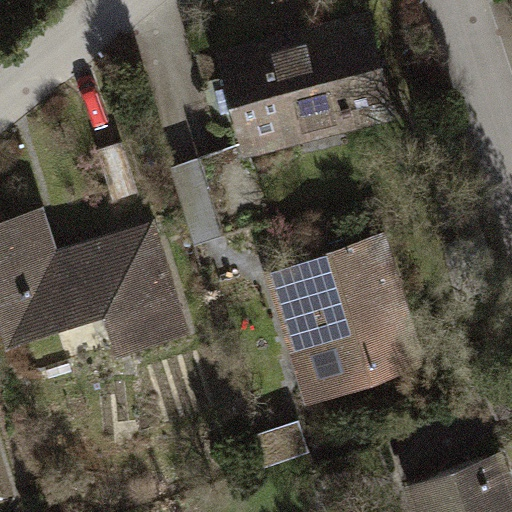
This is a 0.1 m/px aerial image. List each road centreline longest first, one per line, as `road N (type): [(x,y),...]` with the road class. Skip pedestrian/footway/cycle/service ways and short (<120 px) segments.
road 1 (residential): [(453,0),(511,177)]
road 2 (residential): [(0,93),(117,0)]
